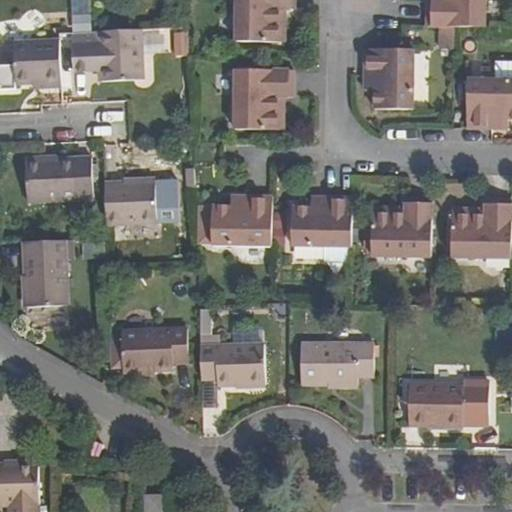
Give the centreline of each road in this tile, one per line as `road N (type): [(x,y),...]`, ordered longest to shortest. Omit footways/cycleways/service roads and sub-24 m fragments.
road 1 (residential): [(332,0),(331,151),(511,154)]
road 2 (residential): [(0,344),(227,470)]
road 3 (residential): [(511,463),(349,462)]
road 4 (residential): [(349,462),(330,435),(290,421),(255,431),(227,470)]
